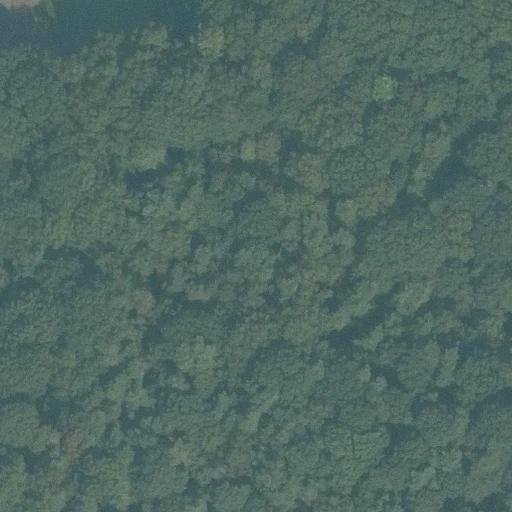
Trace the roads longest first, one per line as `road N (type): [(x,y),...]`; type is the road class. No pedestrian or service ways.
road 1 (track): [(511,428),(311,67),(292,47)]
road 2 (track): [(292,47),(0,73)]
road 3 (track): [(292,47),(511,52)]
